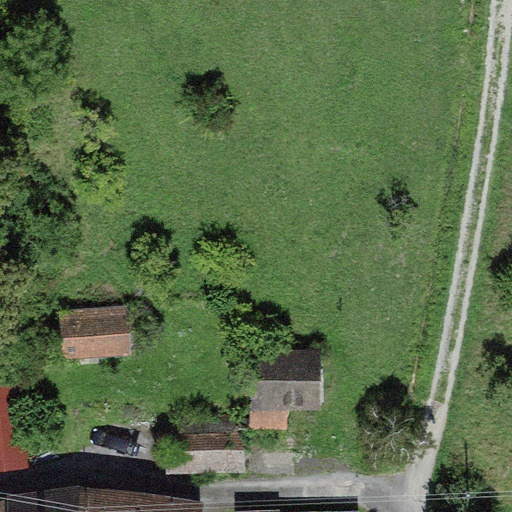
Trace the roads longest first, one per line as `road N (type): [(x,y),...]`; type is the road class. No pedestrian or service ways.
road 1 (track): [(504,0),(465,292),(412,489)]
road 2 (residential): [(0,487),(85,480),(412,489),(413,511)]
